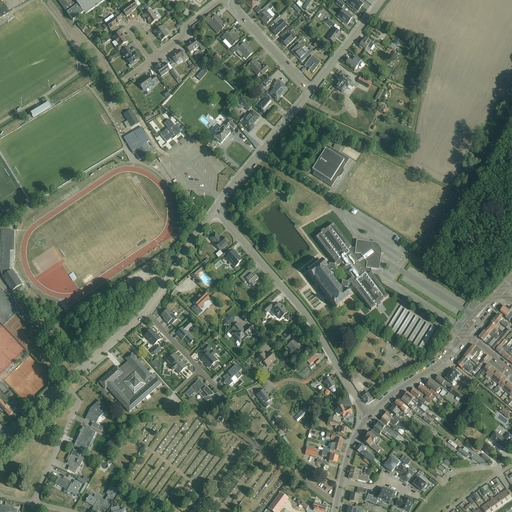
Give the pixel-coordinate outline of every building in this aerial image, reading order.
[(63,0),(57,0),(73,22),(84,14),(75,1),(68,6),(67,5),(63,0)] [(63,0),(67,5),(68,6),(75,1),(84,14),(85,16),(107,0),(63,0)] [(137,0),(135,0),(134,2),(133,1),(122,9),(127,17),(131,14),(130,13),(138,8),(138,7),(141,5),(137,0)] [(249,0),(246,3),(248,6),(252,10),(259,3),(255,0),(249,0)] [(308,0),(307,0),(302,8),(308,12),(313,3),(308,0)] [(349,0),(347,3),(349,6),(356,11),(357,10),(358,10),(359,8),(360,8),(362,6),(363,4),(359,1),(357,0),(349,0)] [(263,13),(260,16),(262,18),(261,19),(266,25),(273,19),(267,13),(269,10),(270,11),(273,8),(269,4),(266,6),(261,11),(263,13)] [(0,18),(9,13),(5,6),(0,8),(0,18)] [(340,14),(337,17),(339,19),(347,25),(348,24),(350,21),(351,21),(352,21),(353,19),(353,18),(351,16),(349,14),(348,14),(347,13),(343,10),(340,14)] [(151,25),(158,20),(160,18),(160,16),(159,14),(157,14),(155,16),(151,11),(143,17),(145,20),(147,19),(151,25)] [(118,14),(114,17),(115,18),(102,26),(105,30),(109,28),(111,31),(120,24),(119,22),(122,20),(118,14)] [(209,16),(204,21),(207,24),(209,23),(216,31),(215,32),(215,33),(217,35),(219,33),(227,25),(224,22),(222,24),(220,22),(221,21),(216,16),(213,19),(209,16)] [(276,26),(271,30),(276,36),(287,26),(282,21),(281,21),(278,18),(273,23),(276,26)] [(169,36),(165,31),(166,30),(167,29),(165,25),(163,26),(154,33),(157,36),(162,42),(169,36)] [(292,29),(290,27),(280,36),(282,39),(281,41),(281,42),(283,45),(283,44),(284,45),(285,44),(286,45),(285,46),(286,47),(293,41),(296,38),(290,31),(292,29)] [(231,29),(222,38),(224,41),(223,42),(229,48),(232,46),(238,41),(233,34),(234,33),(231,29)] [(333,43),(341,34),(334,29),(327,38),(333,43)] [(115,40),(119,45),(117,46),(116,49),(118,52),(124,47),(123,45),(127,42),(120,33),(113,38),(115,41),(115,40)] [(190,53),(199,47),(193,39),(190,42),(191,42),(185,46),(190,53)] [(362,42),(359,46),(365,51),(368,53),(370,51),(374,45),(364,39),(362,42)] [(239,45),(234,49),(231,52),(233,55),(235,53),(241,58),(242,57),(245,60),(247,59),(253,53),(244,43),(241,47),(239,45)] [(300,44),(291,52),(295,56),(296,55),(300,60),(303,57),(306,59),(310,55),(313,52),(311,50),(309,52),(305,47),(304,48),(300,44)] [(128,48),(122,52),(127,58),(126,59),(131,65),(130,66),(128,67),(131,69),(138,64),(137,64),(136,62),(139,60),(134,53),(132,54),(128,48)] [(174,54),(170,56),(175,64),(182,59),(184,62),(188,59),(184,52),(183,52),(181,54),(179,51),(174,54)] [(397,53),(393,52),(390,58),(391,59),(397,61),(398,57),(395,56),(397,53)] [(313,73),(321,63),(312,56),(305,66),(313,73)] [(354,71),(361,62),(355,57),(352,61),(349,59),(345,64),(354,71)] [(262,75),(269,69),(265,66),(261,69),(254,61),(247,67),(250,70),(251,69),(258,76),(261,73),(262,75)] [(161,77),(170,71),(164,63),(161,66),(160,65),(155,68),(161,77)] [(176,81),(179,78),(173,70),(170,72),(176,81)] [(203,71),(196,78),(200,81),(206,74),(203,71)] [(144,93),(154,86),(158,83),(154,76),(149,79),(147,76),(143,79),(143,80),(138,84),(144,93)] [(339,82),(335,88),(343,94),(350,86),(352,88),(354,86),(347,81),(349,78),(347,76),(345,79),(342,76),(338,81),(339,82)] [(372,84),(360,78),(357,84),(366,88),(368,89),(369,90),(371,85),(372,84)] [(263,84),(266,87),(272,82),(269,79),(263,84)] [(266,95),(270,98),(272,96),(277,100),(287,89),(281,84),(280,83),(278,81),(275,84),(277,86),(270,94),(268,92),(266,95)] [(263,99),(266,95),(261,90),(257,94),(263,99)] [(249,112),(252,108),(242,99),(238,103),(249,112)] [(266,99),(259,108),(261,110),(261,111),(262,111),(261,111),(264,113),(267,110),(269,108),(270,109),(273,105),(266,99)] [(109,103),(114,109),(118,107),(113,100),(109,103)] [(131,111),(124,115),(131,128),(139,123),(131,111)] [(252,126),(259,118),(252,112),(242,124),(251,132),(254,128),(252,126)] [(168,128),(160,135),(167,143),(171,139),(173,140),(181,134),(169,120),(164,124),(168,128)] [(234,130),(237,127),(229,120),(220,131),(219,130),(215,134),(217,135),(214,138),(221,144),(230,134),(226,130),(229,126),(234,130)] [(141,160),(152,153),(147,144),(150,142),(141,128),(124,138),(133,153),(135,154),(137,153),(141,160)] [(326,149),(312,170),(312,171),(314,172),(315,172),(313,175),(320,180),(323,182),(331,187),(337,178),(338,178),(339,178),(339,177),(340,177),(341,176),(342,175),(342,174),(343,174),(343,173),(343,172),(343,171),(343,170),(349,160),(345,157),(338,153),(341,148),(335,145),(332,149),(330,148),(328,151),(326,149)] [(75,185),(63,193),(67,198),(78,190),(75,185)] [(355,249),(351,248),(333,225),(324,232),(323,230),(320,233),(321,234),(315,238),(335,264),(332,267),(325,267),(322,262),(322,261),(321,261),(321,262),(308,272),(307,272),(307,273),(308,273),(313,279),(313,280),(314,279),(320,288),(324,294),(324,293),(331,302),(330,302),(329,302),(330,303),(335,309),(335,310),(336,310),(337,310),(337,309),(337,308),(349,299),(350,299),(349,299),(348,298),(349,297),(349,296),(350,296),(350,295),(350,294),(350,293),(349,293),(349,292),(348,292),(347,292),(346,293),(345,293),(344,292),(344,291),(347,291),(347,288),(351,285),(371,311),(377,306),(378,307),(381,305),(380,304),(388,297),(371,274),(370,274),(371,269),(379,270),(381,255),(383,253),(374,241),(372,243),(356,241),(355,249)] [(9,268),(10,251),(13,251),(14,231),(11,231),(11,232),(9,232),(9,231),(1,231),(1,235),(0,245),(0,258),(0,268),(0,269),(0,270),(0,271),(1,271),(1,272),(1,273),(1,274),(2,274),(2,275),(2,276),(3,276),(2,277),(3,277),(7,284),(8,286),(10,289),(12,291),(16,289),(17,288),(22,285),(21,285),(15,275),(14,275),(11,271),(10,271),(9,269),(10,269),(10,268),(9,268)] [(209,238),(214,244),(214,246),(215,247),(216,247),(220,251),(228,244),(222,237),(220,239),(215,233),(209,238)] [(226,257),(224,259),(226,261),(228,260),(235,268),(239,265),(238,264),(242,260),(239,257),(238,257),(236,256),(237,255),(234,251),(232,252),(226,257)] [(197,282),(200,280),(198,277),(199,276),(198,275),(203,270),(202,270),(203,269),(202,266),(200,268),(200,267),(190,275),(194,280),(195,279),(197,282)] [(244,273),(245,273),(240,278),(245,284),(247,282),(249,284),(250,284),(253,287),(256,284),(259,289),(263,285),(258,280),(259,279),(256,276),(254,277),(252,274),(248,270),(249,270),(248,269),(244,273)] [(134,281),(127,286),(130,290),(137,286),(134,281)] [(209,299),(203,292),(199,296),(197,297),(198,297),(193,302),(197,307),(193,311),(198,316),(202,311),(200,309),(204,305),(203,304),(206,302),(207,302),(209,301),(209,299)] [(267,313),(273,308),(269,304),(263,309),(267,313)] [(288,313),(287,313),(288,313),(280,304),(272,310),(280,319),(284,316),(288,320),(289,319),(291,319),(291,318),(292,317),(289,313),(288,313)] [(392,328),(405,308),(402,306),(389,326),(392,328)] [(508,315),(510,312),(504,307),(500,312),(506,317),(505,318),(509,321),(511,318),(508,315)] [(406,308),(392,331),(397,333),(410,311),(406,308)] [(163,313),(161,315),(166,320),(165,321),(168,324),(170,322),(172,324),(177,320),(175,317),(174,318),(167,310),(165,312),(163,312),(163,313)] [(401,338),(415,314),(411,312),(397,335),(401,338)] [(77,324),(72,315),(70,316),(69,317),(68,317),(73,326),(77,324)] [(416,315),(404,337),(408,340),(421,318),(416,315)] [(498,315),(494,319),(499,323),(507,330),(509,327),(501,321),(503,319),(498,315)] [(234,316),(228,316),(228,319),(225,319),(224,325),(231,326),(231,323),(234,323),(234,316)] [(410,341),(414,343),(425,320),(421,318),(410,341)] [(426,322),(415,344),(420,347),(431,324),(426,322)] [(183,327),(176,333),(182,340),(184,339),(188,343),(190,342),(191,344),(195,341),(194,340),(194,341),(188,334),(189,334),(186,331),(192,326),(189,323),(183,328),(183,327)] [(232,334),(238,341),(241,341),(248,335),(250,337),(255,332),(249,325),(244,330),(238,323),(232,329),(234,332),(232,334)] [(488,327),(484,331),(489,335),(496,341),(499,337),(497,335),(495,334),(497,332),(496,331),(494,329),(496,327),(491,323),(488,327)] [(420,348),(425,350),(436,327),(431,325),(420,348)] [(148,333),(145,336),(149,340),(148,340),(153,346),(161,339),(157,336),(151,330),(150,331),(149,331),(148,332),(148,333)] [(484,331),(479,338),(484,342),(486,344),(489,340),(489,341),(487,344),(491,347),(496,341),(489,335),(484,331)] [(503,340),(500,338),(492,348),(494,350),(503,340)] [(500,354),(503,350),(501,348),(506,342),(504,340),(496,351),(500,354)] [(294,357),(302,350),(294,341),(288,346),(293,353),(291,354),(294,357)] [(213,356),(215,354),(213,351),(210,353),(208,351),(211,349),(207,345),(201,351),(204,355),(204,354),(205,355),(201,359),(210,368),(211,367),(214,369),(215,369),(218,366),(218,365),(216,363),(217,361),(213,356)] [(470,349),(478,356),(481,352),(473,345),(470,349)] [(157,346),(151,351),(155,355),(161,350),(157,346)] [(506,346),(503,350),(500,354),(504,358),(510,349),(506,346)] [(470,349),(467,353),(475,361),(479,356),(478,356),(470,349)] [(262,354),(256,360),(260,364),(262,361),(267,367),(276,359),(270,353),(266,356),(265,357),(262,354)] [(475,361),(467,353),(463,357),(468,361),(470,359),(471,360),(477,365),(478,363),(475,361)] [(129,413),(162,384),(153,374),(151,376),(131,354),(126,359),(128,362),(120,370),(117,367),(99,382),(105,389),(107,388),(129,413)] [(174,354),(167,361),(172,367),(172,368),(172,370),(173,371),(174,371),(175,370),(179,374),(187,367),(183,363),(182,364),(179,361),(180,361),(178,358),(174,354)] [(463,357),(460,361),(470,370),(472,367),(469,365),(470,363),(468,361),(463,357)] [(470,370),(460,361),(457,365),(463,370),(465,368),(468,370),(467,371),(470,373),(472,371),(470,370)] [(228,374),(223,378),(225,381),(224,382),(228,387),(232,383),(231,381),(232,381),(231,380),(235,376),(238,380),(242,376),(238,372),(239,372),(241,370),(237,365),(234,368),(233,369),(232,367),(233,367),(230,364),(224,370),(226,373),(227,373),(228,374)] [(486,379),(494,370),(487,365),(482,372),(487,375),(485,378),(486,379)] [(459,375),(453,370),(446,379),(452,384),(459,375)] [(494,370),(486,379),(488,380),(490,378),(495,381),(500,375),(494,370)] [(500,375),(495,381),(499,385),(497,388),(499,389),(505,381),(506,380),(500,375)] [(329,390),(330,389),(331,391),(332,392),(333,393),(334,392),(335,391),(335,390),(335,389),(334,387),(335,386),(333,384),(334,383),(332,379),(331,380),(330,378),(326,381),(325,379),(324,376),(318,380),(320,382),(323,381),(323,382),(323,383),(325,385),(326,385),(329,390)] [(451,386),(445,381),(439,376),(435,381),(442,386),(444,388),(446,386),(449,388),(451,386)] [(358,392),(364,388),(358,378),(352,382),(358,392)] [(213,396),(202,383),(202,382),(199,379),(196,382),(196,383),(190,389),(186,394),(189,398),(195,392),(197,394),(199,393),(199,394),(203,398),(204,398),(206,401),(214,399),(213,396)] [(432,390),(436,394),(440,389),(437,386),(431,381),(427,386),(432,390)] [(499,389),(498,390),(500,391),(502,389),(506,392),(511,386),(505,381),(499,389)] [(440,397),(436,394),(432,390),(431,391),(429,389),(428,390),(422,386),(419,390),(427,396),(432,400),(433,401),(436,398),(438,400),(440,397)] [(464,396),(463,396),(453,388),(450,392),(460,400),(464,396)] [(424,404),(426,402),(419,397),(421,394),(415,389),(411,394),(424,404)] [(267,403),(273,399),(270,395),(269,396),(264,390),(256,396),(266,408),(270,406),(267,403)] [(373,401),(368,394),(366,391),(360,396),(361,398),(366,404),(368,405),(373,401)] [(405,397),(417,406),(420,409),(423,405),(420,403),(420,402),(415,398),(408,393),(405,397)] [(417,406),(405,397),(402,401),(412,409),(411,409),(414,410),(417,406),(417,407),(417,406)] [(341,406),(336,408),(337,409),(339,413),(340,416),(342,415),(343,418),(345,417),(351,415),(351,414),(352,413),(350,408),(352,407),(348,398),(341,405),(341,406)] [(0,407),(4,412),(9,417),(13,414),(8,409),(9,408),(8,406),(6,404),(5,406),(0,400),(0,407)] [(408,408),(405,405),(398,400),(395,405),(401,409),(400,410),(404,413),(406,410),(408,408)] [(89,412),(85,419),(93,423),(91,427),(102,432),(103,428),(96,424),(99,419),(108,411),(99,401),(90,409),(92,410),(91,413),(89,412)] [(401,415),(403,413),(394,406),(390,411),(396,416),(398,413),(401,415)] [(297,422),(308,412),(305,408),(294,418),(297,422)] [(501,410),(499,412),(509,419),(511,415),(508,412),(509,411),(506,408),(505,410),(503,408),(501,409),(500,409),(501,410)] [(393,418),(387,413),(384,417),(395,426),(395,425),(397,427),(399,428),(400,427),(397,424),(399,423),(393,418)] [(330,422),(330,425),(335,427),(335,429),(337,429),(336,433),(338,434),(344,435),(346,429),(340,427),(341,421),(335,415),(333,417),(332,422),(330,422)] [(220,416),(216,421),(220,424),(221,422),(222,423),(225,419),(220,416)] [(395,426),(384,417),(381,421),(387,426),(389,424),(393,428),(399,433),(401,431),(397,427),(395,425),(395,426)] [(380,422),(377,425),(391,437),(395,440),(398,436),(380,422)] [(391,437),(377,425),(376,427),(375,426),(373,429),(374,429),(374,430),(380,435),(382,433),(389,439),(391,437)] [(92,435),(93,435),(93,433),(91,433),(91,432),(88,432),(85,431),(86,429),(83,427),(82,431),(80,430),(79,432),(81,433),(78,439),(81,440),(81,439),(88,442),(90,437),(91,438),(92,435)] [(379,436),(372,431),(370,434),(370,433),(366,439),(364,442),(378,453),(380,450),(372,444),(379,436)] [(495,432),(490,439),(505,449),(511,439),(511,435),(508,433),(504,439),(495,432)] [(327,434),(326,438),(331,439),(331,440),(334,441),(333,444),(334,445),(341,446),(342,440),(334,438),(335,436),(327,434)] [(323,449),(322,451),(323,451),(331,453),(332,451),(333,451),(339,453),(341,446),(334,445),(333,444),(331,444),(329,443),(328,448),(323,447),(323,449)] [(372,463),(375,460),(364,451),(366,448),(362,445),(361,445),(359,444),(358,446),(359,447),(359,448),(357,451),(372,463)] [(469,455),(466,453),(463,450),(460,448),(458,451),(467,458),(469,455)] [(79,468),(84,459),(80,457),(81,454),(73,450),(70,457),(68,456),(67,459),(69,460),(67,464),(69,466),(68,470),(75,474),(78,467),(79,468)] [(323,451),(321,456),(325,457),(330,458),(329,462),(337,464),(338,457),(330,455),(331,453),(323,451)] [(399,464),(400,463),(395,459),(394,460),(391,458),(385,467),(392,473),(395,468),(397,466),(398,465),(399,464)] [(375,460),(372,463),(379,469),(382,465),(375,460)] [(407,482),(414,474),(410,471),(408,469),(407,470),(405,468),(403,466),(401,468),(401,469),(398,472),(401,474),(403,475),(401,478),(407,482),(407,483),(407,482)] [(352,468),(350,473),(366,477),(367,475),(364,474),(359,473),(360,470),(352,468)] [(431,468),(428,472),(437,478),(439,475),(434,472),(435,471),(431,468)] [(366,477),(350,473),(349,479),(357,481),(358,480),(368,482),(369,478),(366,477)] [(426,487),(427,485),(423,481),(419,478),(421,477),(418,474),(415,478),(413,480),(414,482),(415,483),(413,485),(418,489),(422,492),(426,487)] [(76,491),(80,484),(75,481),(73,484),(66,480),(65,482),(59,478),(55,483),(66,489),(64,492),(69,495),(71,492),(76,496),(77,491),(76,491)] [(86,483),(79,494),(82,495),(88,485),(86,483)] [(95,495),(93,497),(89,495),(85,502),(95,508),(94,510),(97,511),(100,509),(102,510),(104,508),(107,510),(118,490),(110,486),(106,494),(108,495),(105,500),(95,495)] [(363,494),(364,490),(357,488),(356,495),(351,494),(349,502),(357,503),(359,493),(363,494)] [(393,495),(393,494),(393,495),(393,494),(394,494),(393,494),(391,493),(389,492),(387,491),(383,490),(382,489),(382,490),(380,494),(379,498),(378,499),(379,499),(384,501),(389,503),(389,504),(389,505),(392,506),(397,497),(393,496),(393,495)] [(502,494),(507,502),(511,498),(511,497),(507,490),(502,494)] [(278,511),(283,507),(288,499),(287,498),(283,495),(280,493),(268,509),(271,511),(278,511)] [(507,502),(502,494),(497,497),(502,505),(507,502)] [(502,505),(497,497),(493,499),(492,498),(490,499),(492,501),(497,509),(502,505)] [(407,511),(409,511),(413,502),(408,500),(405,498),(404,502),(402,501),(398,499),(397,503),(395,506),(398,507),(401,508),(401,509),(405,511),(407,511)] [(299,500),(297,503),(300,506),(300,505),(306,510),(308,507),(302,503),(299,500)] [(493,511),(497,509),(492,501),(487,504),(492,511),(493,511)] [(325,511),(326,507),(318,505),(319,504),(314,503),(312,509),(314,509),(313,511),(315,511),(318,511),(321,511),(325,511)]
